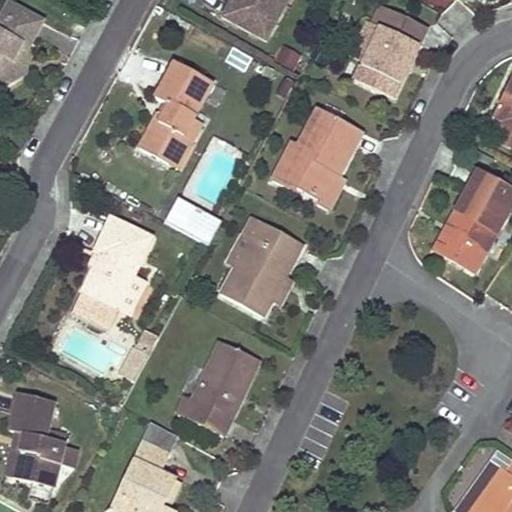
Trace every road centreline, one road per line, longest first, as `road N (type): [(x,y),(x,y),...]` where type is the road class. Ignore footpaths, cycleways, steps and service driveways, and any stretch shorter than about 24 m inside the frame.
road 1 (residential): [(372,253),(492,331),(505,356),(500,395),(423,511)]
road 2 (residential): [(0,295),(37,228),(45,163),(134,0)]
road 3 (residential): [(250,511),(372,253)]
road 4 (residential): [(372,253),(463,67),(511,33)]
